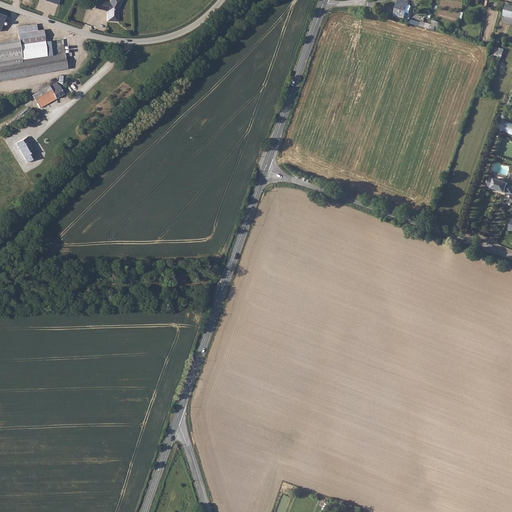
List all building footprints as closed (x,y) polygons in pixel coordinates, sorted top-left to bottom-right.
[(106,1),(104,10),(108,11),(109,11),(109,13),(108,13),(108,20),(119,19),(118,9),(122,0),(110,0),(110,2),(106,1)] [(409,2),(402,0),(399,0),(395,16),(405,19),(406,13),(410,14),(412,7),(411,6),(408,5),(409,2)] [(410,24),(422,27),(423,23),(411,19),(410,24)] [(435,31),(438,21),(432,20),(430,29),(435,31)] [(17,26),(18,38),(0,40),(0,80),(65,69),(64,55),(46,56),(44,42),(43,30),(37,31),(36,24),(17,26)] [(63,40),(44,42),(46,56),(64,55),(63,40)] [(490,54),(502,56),(504,49),(491,46),(490,54)] [(34,94),(33,94),(35,100),(37,103),(53,93),(56,98),(64,94),(60,86),(59,86),(57,82),(49,87),(49,86),(34,94)] [(37,103),(39,107),(56,98),(53,93),(37,103)] [(38,119),(32,123),(36,129),(42,125),(38,119)] [(18,148),(29,168),(38,162),(35,156),(37,155),(29,141),(18,148)] [(491,188),(506,193),(506,192),(511,193),(511,186),(508,185),(508,183),(495,179),(486,176),(483,184),(491,187),(491,188)]
